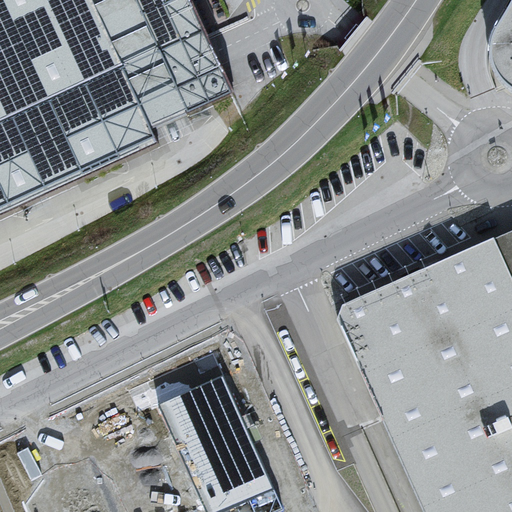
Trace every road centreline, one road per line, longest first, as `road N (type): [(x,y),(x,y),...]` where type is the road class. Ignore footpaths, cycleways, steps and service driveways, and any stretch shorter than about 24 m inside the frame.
road 1 (residential): [(0,418),(469,179)]
road 2 (secondary): [(106,268),(271,164),(349,88),(416,0)]
road 3 (secondary): [(0,332),(106,268)]
